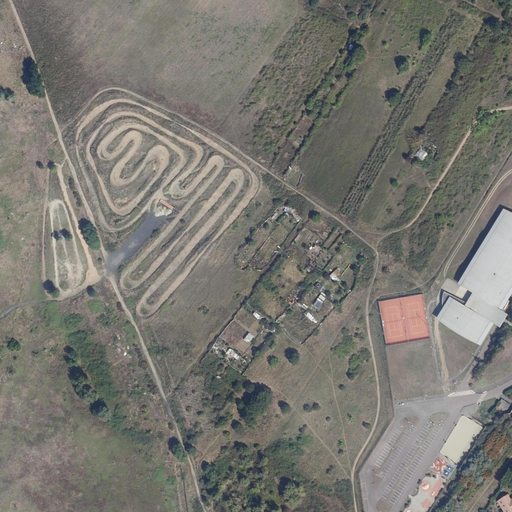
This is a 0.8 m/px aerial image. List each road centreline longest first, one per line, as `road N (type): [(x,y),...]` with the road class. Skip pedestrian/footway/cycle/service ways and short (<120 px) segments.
road 1 (track): [(206,511),(7,0)]
road 2 (track): [(60,136),(94,97),(127,91),(197,124),(377,249)]
road 3 (track): [(365,294),(380,242),(411,226),(483,117),(511,107)]
road 4 (track): [(370,285),(380,415),(353,474),(359,511)]
